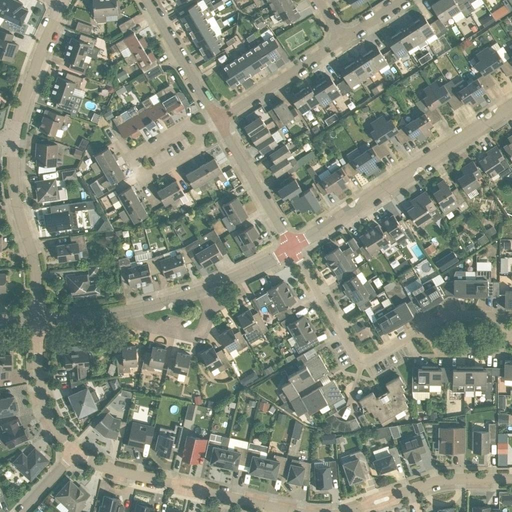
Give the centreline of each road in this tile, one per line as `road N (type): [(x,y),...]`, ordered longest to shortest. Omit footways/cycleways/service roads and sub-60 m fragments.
road 1 (residential): [(291,248),(511,105)]
road 2 (residential): [(74,452),(119,471),(299,511)]
road 3 (residential): [(38,317),(16,190),(16,138)]
road 4 (residential): [(348,511),(435,481),(511,478)]
road 5 (residential): [(291,248),(220,119)]
road 6 (residential): [(220,119),(342,42)]
road 7 (residential): [(74,452),(39,386),(38,317)]
road 8 (residential): [(220,119),(145,0)]
road 9 (residential): [(16,138),(63,6)]
road 10 (residential): [(209,126),(186,126),(153,149),(150,166),(157,169),(199,144)]
road 11 (residential): [(360,363),(291,248)]
road 12 (residential): [(132,309),(150,331),(201,338),(215,286)]
